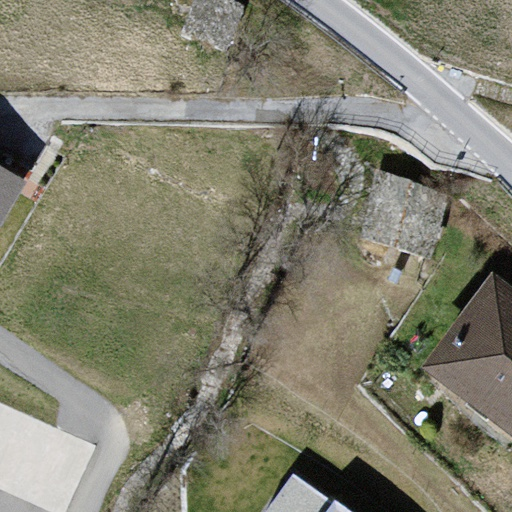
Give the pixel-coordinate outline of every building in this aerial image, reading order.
[(240,6),(224,0),(199,0),(188,30),(225,44),(240,6)] [(0,209),(17,180),(0,170),(0,209)] [(355,247),(421,272),(448,204),(381,179),(355,247)] [(422,372),(511,440),(511,296),(492,281),(422,372)] [(17,414),(21,402),(0,393),(0,427),(41,442),(47,426),(17,414)] [(259,511),(353,511),(292,468),(259,511)]
